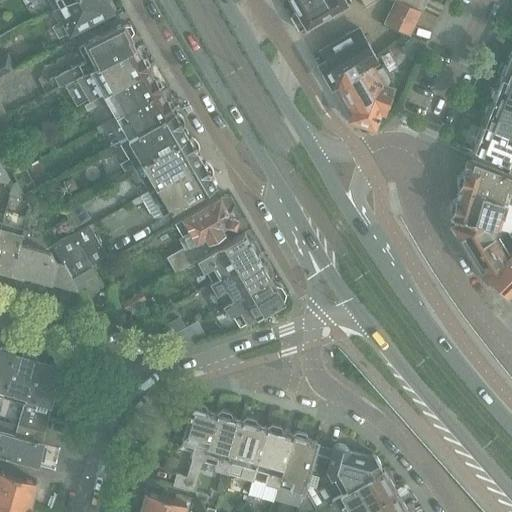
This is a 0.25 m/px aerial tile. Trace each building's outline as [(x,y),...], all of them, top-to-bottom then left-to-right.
[(34,0),(36,1),(37,0),(44,0),(51,10),(68,0),(34,0)] [(68,0),(51,10),(59,24),(51,28),(58,40),(112,10),(111,8),(109,10),(103,0),(68,0)] [(297,12),(290,16),(298,31),(305,27),(306,27),(310,28),(310,29),(319,23),(320,18),(325,15),(326,17),(340,8),(340,7),(349,1),(348,0),(298,0),(292,4),(297,12)] [(360,0),(363,3),(366,9),(380,0),(360,0)] [(397,0),(396,0),(391,12),(413,23),(419,11),(397,0)] [(397,0),(419,11),(424,0),(397,0)] [(391,12),(385,23),(404,33),(408,35),(413,23),(391,12)] [(85,62),(54,77),(57,83),(59,88),(89,72),(134,48),(130,40),(131,39),(130,37),(133,33),(129,25),(129,26),(124,26),(123,23),(77,47),(78,48),(85,62)] [(337,83),(369,64),(377,59),(358,29),(320,52),(325,61),(320,64),(324,71),(323,74),(328,82),(331,84),(332,85),(337,83)] [(134,48),(89,72),(103,97),(149,71),(148,70),(148,69),(147,67),(149,64),(146,58),(142,58),(140,56),(141,55),(141,54),(137,48),(136,48),(134,48)] [(7,53),(0,56),(0,77),(15,70),(7,53)] [(500,64),(497,70),(500,73),(498,77),(511,83),(511,56),(507,54),(507,55),(509,56),(507,61),(505,60),(503,63),(500,64)] [(369,64),(337,83),(341,88),(353,110),(350,119),(356,121),(356,127),(357,127),(362,131),(367,130),(371,126),(373,127),(379,110),(384,112),(392,89),(387,87),(389,80),(381,67),(373,72),(369,64)] [(149,71),(103,97),(115,117),(161,90),(159,88),(161,85),(158,79),(154,79),(153,77),(152,77),(149,71)] [(493,89),(490,95),(492,98),(491,101),(511,109),(511,83),(498,77),(498,78),(500,79),(498,85),(496,89),(493,89)] [(161,90),(115,117),(127,139),(173,112),(172,110),(174,106),(170,101),(166,101),(165,98),(165,99),(160,91),(161,91),(161,90)] [(98,100),(85,107),(88,113),(101,106),(98,100)] [(480,123),(480,124),(511,136),(511,109),(491,101),(490,105),(489,105),(486,105),(484,111),(486,114),(484,121),(482,124),(480,123)] [(127,139),(119,143),(129,158),(120,164),(125,172),(134,167),(187,137),(182,128),(182,127),(184,126),(183,125),(183,124),(183,123),(183,122),(183,121),(183,120),(183,119),(182,118),(182,117),(181,117),(181,116),(180,116),(180,115),(179,115),(179,114),(178,114),(177,114),(177,113),(176,113),(174,114),(174,113),(173,112),(127,139)] [(109,121),(95,129),(99,135),(112,127),(109,121)] [(475,129),(472,136),(474,140),(476,140),(472,150),(475,151),(474,153),(477,154),(478,154),(499,162),(499,163),(502,164),(503,161),(511,164),(511,136),(480,124),(478,128),(475,129)] [(187,137),(134,167),(148,191),(201,161),(196,152),(196,151),(198,150),(197,150),(198,149),(198,148),(198,147),(198,146),(197,146),(197,145),(197,144),(197,143),(196,142),(196,141),(195,141),(195,140),(194,140),(194,139),(193,139),(193,138),(192,138),(191,138),(191,137),(190,137),(188,138),(187,137)] [(458,174),(455,183),(456,183),(458,187),(501,202),(505,189),(510,191),(511,184),(511,177),(507,175),(468,160),(464,172),(463,172),(463,171),(462,171),(462,172),(458,174)] [(148,191),(140,196),(152,217),(158,218),(162,215),(212,187),(215,185),(210,177),(211,176),(210,175),(212,174),(212,173),(212,172),(212,171),(212,170),(211,169),(211,168),(211,167),(210,167),(210,166),(210,165),(209,165),(209,164),(208,164),(208,163),(207,163),(206,162),(205,162),(204,161),(202,162),(202,161),(201,161),(148,191)] [(22,165),(13,169),(19,182),(28,178),(22,165)] [(0,184),(7,186),(9,181),(0,166),(0,184)] [(57,179),(50,183),(58,197),(64,194),(57,179)] [(11,185),(8,197),(20,201),(24,199),(15,183),(11,185)] [(450,202),(448,210),(448,211),(450,214),(450,215),(451,215),(452,216),(494,228),(497,215),(503,217),(507,204),(501,202),(458,187),(454,199),(451,202),(450,202)] [(182,248),(165,257),(174,273),(195,261),(229,241),(224,234),(221,228),(227,224),(234,226),(237,217),(235,216),(231,210),(234,204),(229,195),(222,195),(217,197),(174,222),(183,237),(178,240),(182,248)] [(73,202),(64,208),(72,223),(82,217),(73,202)] [(453,224),(451,225),(486,283),(492,280),(504,293),(507,291),(509,294),(511,290),(511,251),(506,257),(492,235),(494,228),(452,216),(452,217),(454,218),(454,219),(453,224)] [(0,223),(0,224),(0,269),(2,269),(11,272),(23,229),(0,223)] [(73,234),(51,247),(63,267),(71,281),(71,280),(93,269),(92,268),(107,259),(101,247),(88,225),(73,234)] [(23,229),(11,272),(12,272),(14,276),(21,278),(24,275),(30,277),(32,281),(36,282),(42,281),(51,283),(60,286),(77,291),(77,290),(71,281),(63,267),(56,265),(50,255),(19,246),(23,229)] [(229,241),(195,261),(202,273),(204,271),(211,282),(257,256),(258,250),(254,242),(248,241),(243,233),(229,241)] [(211,282),(208,284),(216,295),(218,294),(224,305),(270,278),(271,273),(272,273),(267,265),(261,263),(257,256),(211,282)] [(93,269),(71,280),(77,290),(84,286),(88,294),(91,292),(96,293),(98,292),(99,287),(102,286),(94,271),(93,269)] [(224,305),(222,306),(229,317),(231,316),(238,328),(283,302),(283,301),(284,295),(285,295),(280,287),(274,286),(270,278),(224,305)] [(130,298),(124,302),(124,303),(130,314),(131,315),(138,310),(135,305),(135,304),(134,305),(130,298)] [(175,319),(164,326),(170,337),(182,330),(175,319)] [(182,330),(170,337),(182,340),(191,335),(186,327),(182,330)] [(0,396),(2,397),(14,356),(15,354),(12,353),(13,351),(10,349),(4,347),(0,346),(0,396)] [(14,356),(2,397),(25,404),(36,362),(37,360),(34,359),(35,357),(32,355),(26,353),(22,353),(21,358),(14,356)] [(25,404),(19,424),(43,431),(46,418),(50,403),(54,404),(56,400),(58,395),(58,391),(53,389),(55,383),(54,383),(55,378),(60,375),(62,370),(58,364),(53,363),(48,365),(44,364),(45,362),(44,362),(43,364),(36,362),(25,404)] [(176,427),(173,440),(180,442),(179,446),(192,449),(190,456),(192,456),(186,477),(176,474),(172,486),(193,492),(193,491),(202,461),(216,413),(215,412),(207,410),(205,406),(205,405),(195,403),(191,406),(190,405),(183,429),(176,427)] [(216,413),(202,461),(214,464),(213,468),(226,472),(240,419),(232,417),(230,413),(230,412),(221,410),(220,410),(216,413)] [(240,419),(226,472),(239,476),(251,479),(266,427),(257,424),(255,420),(246,417),(245,417),(241,420),(240,419)] [(0,456),(35,466),(37,458),(41,459),(43,456),(44,450),(44,445),(42,444),(42,443),(40,442),(43,431),(19,424),(15,437),(5,434),(0,432),(0,456)] [(251,479),(247,494),(273,501),(273,499),(291,434),(282,431),(280,427),(271,424),(266,427),(251,479)] [(291,434),(273,499),(297,506),(299,506),(304,487),(309,469),(316,445),(317,441),(307,438),(305,434),(296,431),(291,434)] [(309,469),(304,487),(316,508),(331,499),(381,469),(380,467),(376,457),(373,455),(372,453),(368,455),(349,450),(349,449),(347,448),(345,446),(338,444),(335,445),(332,445),(331,449),(316,445),(309,469)] [(381,469),(331,499),(337,509),(341,507),(343,511),(359,511),(394,491),(393,490),(394,486),(390,479),(386,478),(385,476),(383,478),(379,471),(381,470),(381,469)] [(0,511),(26,511),(28,508),(36,481),(0,471),(0,511)] [(220,475),(215,492),(220,493),(225,476),(220,475)] [(181,511),(184,503),(145,491),(138,511),(181,511)] [(359,511),(406,511),(407,509),(406,508),(403,502),(399,501),(398,499),(396,500),(392,494),(394,492),(394,491),(359,511)]
